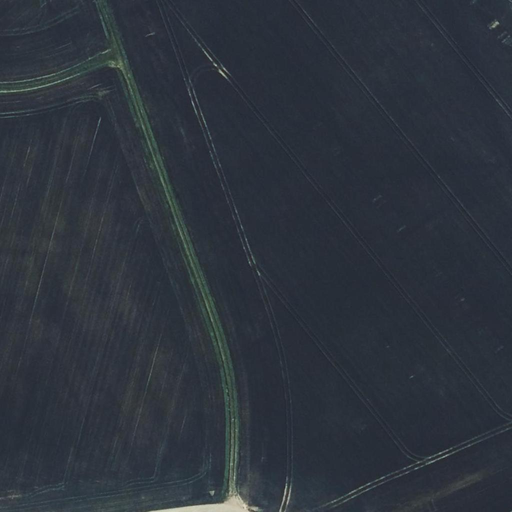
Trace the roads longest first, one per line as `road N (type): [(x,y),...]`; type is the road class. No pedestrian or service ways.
road 1 (track): [(103,0),(230,376),(238,438),(230,510)]
road 2 (track): [(0,89),(48,89),(117,43)]
